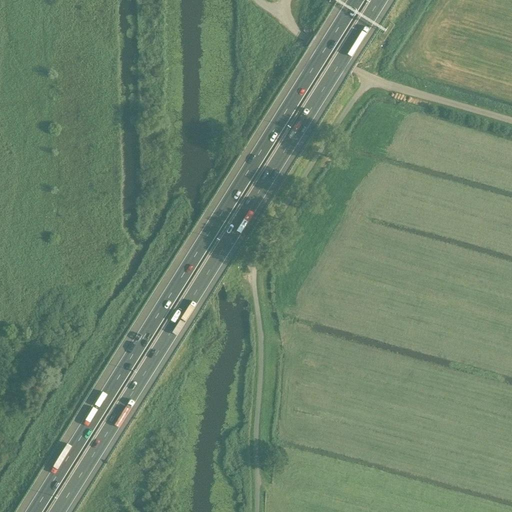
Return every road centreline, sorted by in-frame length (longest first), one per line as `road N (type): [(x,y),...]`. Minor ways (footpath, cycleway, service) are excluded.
road 1 (motorway): [(355,0),(33,511)]
road 2 (motorway): [(57,511),(379,0)]
road 3 (unclassified): [(256,303),(259,249),(368,77)]
road 4 (unclassified): [(256,303),(397,88)]
road 5 (unclassified): [(256,511),(256,303)]
